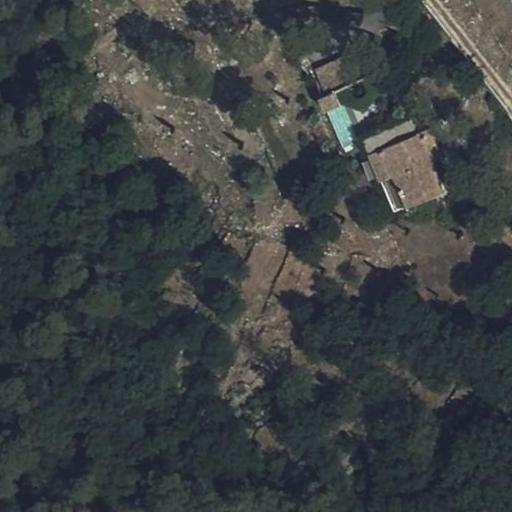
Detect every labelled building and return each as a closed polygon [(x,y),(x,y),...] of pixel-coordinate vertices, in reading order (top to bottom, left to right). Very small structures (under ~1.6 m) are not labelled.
[(383,9),(366,14),(371,33),(388,28),(383,9)] [(364,44),(317,64),(327,86),(373,66),(364,44)] [(422,127),(403,132),(411,154),(420,191),(428,189),(420,162),(431,157),(422,127)] [(411,154),(403,132),(381,139),(397,196),(420,191),(411,154)] [(366,321),(372,307),(350,299),(345,312),(366,321)]
